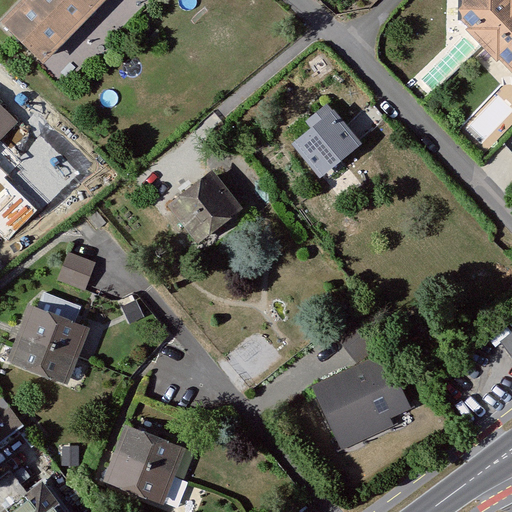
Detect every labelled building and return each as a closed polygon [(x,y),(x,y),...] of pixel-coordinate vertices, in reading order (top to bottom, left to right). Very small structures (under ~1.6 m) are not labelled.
[(16,0),(0,17),(0,30),(40,68),(104,0),(16,0)] [(511,0),(464,0),(462,3),(462,18),(511,70),(511,0)] [(0,140),(19,122),(0,103),(0,140)] [(363,151),(332,112),(293,141),(320,175),(324,180),(363,151)] [(251,211),(212,164),(166,201),(205,248),(251,211)] [(94,261),(69,253),(59,282),(84,290),(94,261)] [(94,323),(25,296),(0,361),(70,386),(94,323)] [(137,300),(122,308),(131,324),(145,317),(137,300)] [(364,310),(334,331),(355,360),(385,338),(364,310)] [(511,331),(499,341),(511,359),(511,331)] [(414,413),(383,353),(313,389),(344,449),(414,413)] [(9,408),(0,414),(0,445),(24,427),(9,408)] [(183,446),(125,422),(100,483),(159,506),(183,446)] [(68,511),(45,481),(2,511),(68,511)]
